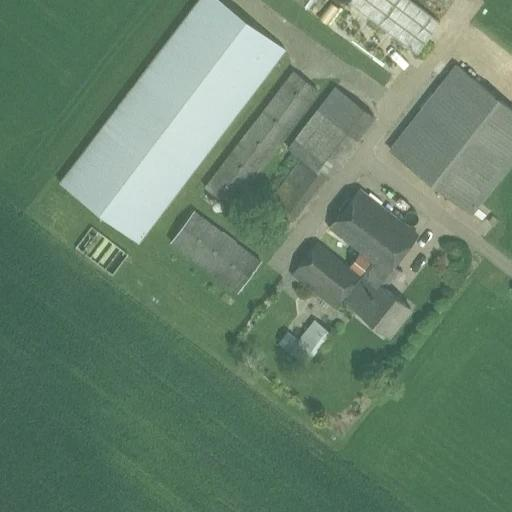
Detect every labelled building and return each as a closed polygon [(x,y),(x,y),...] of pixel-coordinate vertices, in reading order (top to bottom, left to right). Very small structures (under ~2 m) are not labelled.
[(198,0),(60,183),(138,242),(285,49),(221,0),(198,0)] [(440,22),(411,0),(349,0),(348,2),(416,53),(440,22)] [(390,150),(471,213),(511,160),(511,108),(457,65),(390,150)] [(205,187),(230,206),(318,91),(293,71),(205,187)] [(266,203),(290,223),(325,178),(326,179),(375,117),(333,85),(287,148),(300,158),(266,203)] [(343,299),(388,335),(410,307),(379,283),(417,235),(359,189),(329,227),(359,252),(348,266),(317,241),(291,274),(333,308),(370,261),(372,263),(343,299)] [(169,242),(237,293),(261,260),(193,209),(169,242)] [(488,221),(494,226),(499,220),(492,215),(488,221)] [(75,246),(113,275),(129,254),(91,225),(75,246)] [(290,351),(307,364),(331,332),(313,319),(290,351)] [(279,343),(290,351),(298,339),(287,331),(279,343)]
